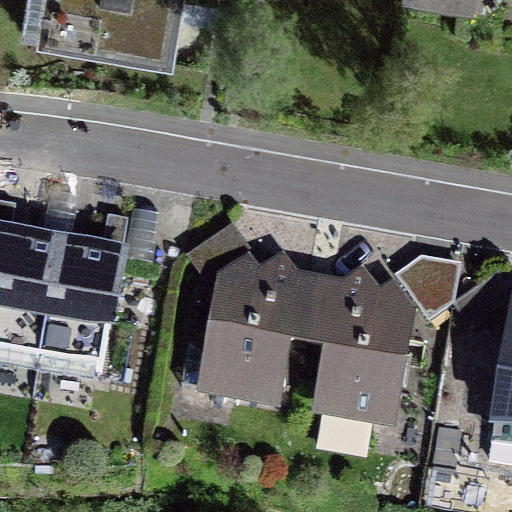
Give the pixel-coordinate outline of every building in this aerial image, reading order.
[(148,0),(42,0),(35,45),(186,69),(196,8),(148,0)] [(483,0),(425,0),(424,5),(480,17),(483,0)] [(239,254),(224,233),(178,266),(194,287),(239,254)] [(61,258),(0,247),(0,361),(41,369),(61,258)] [(124,270),(61,258),(41,369),(103,381),(124,270)] [(286,358),(305,362),(316,287),(290,283),(275,261),(254,280),(241,266),(226,277),(202,411),(273,422),(286,358)] [(339,290),(316,287),(305,362),(320,364),(309,427),(381,439),(404,320),(411,321),(385,290),(377,299),(356,273),(339,290)] [(445,311),(419,274),(400,287),(426,324),(445,311)] [(511,295),(499,278),(455,310),(470,330),(511,298),(511,295)] [(511,331),(495,451),(511,453),(511,331)]
